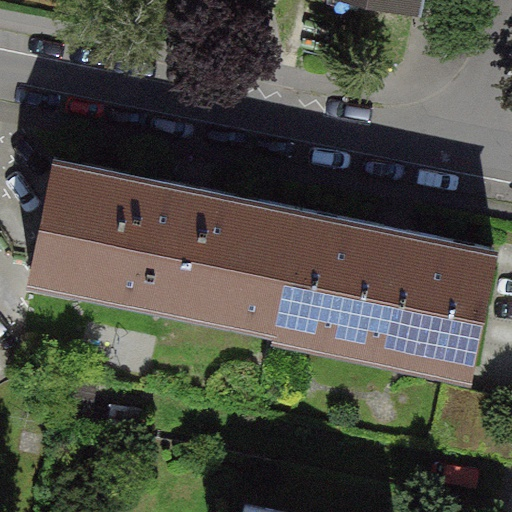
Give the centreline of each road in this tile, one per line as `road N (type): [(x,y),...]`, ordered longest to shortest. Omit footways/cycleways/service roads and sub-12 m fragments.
road 1 (residential): [(0,72),(474,166)]
road 2 (residential): [(474,166),(511,0)]
